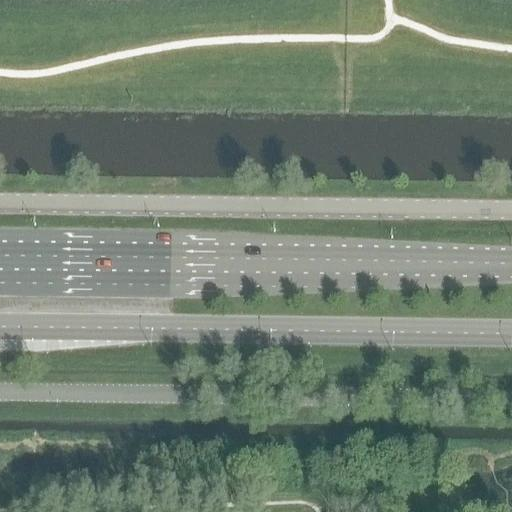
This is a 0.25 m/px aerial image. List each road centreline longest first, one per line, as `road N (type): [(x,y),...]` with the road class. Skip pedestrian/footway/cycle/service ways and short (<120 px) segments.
road 1 (trunk): [(511,265),(0,256)]
road 2 (tertiary): [(511,210),(0,203)]
road 3 (trunk): [(0,327),(511,333)]
